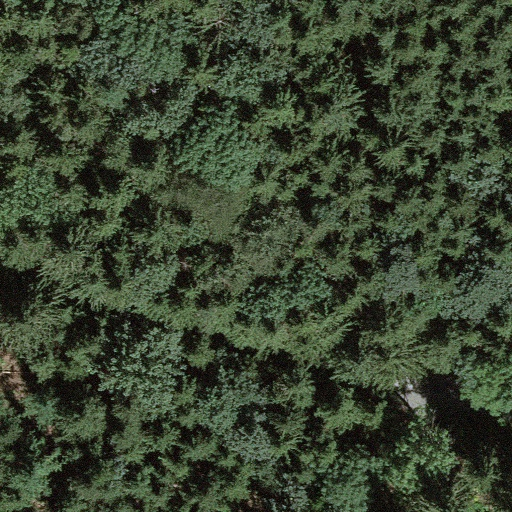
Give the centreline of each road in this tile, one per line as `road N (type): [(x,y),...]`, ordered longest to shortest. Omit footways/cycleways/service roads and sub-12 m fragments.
road 1 (track): [(0,251),(511,411)]
road 2 (track): [(423,386),(377,511)]
